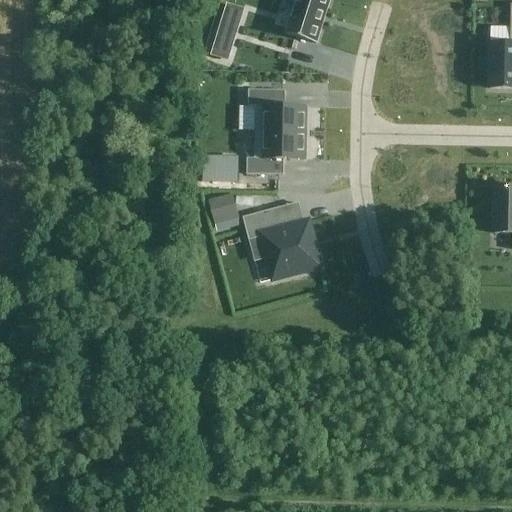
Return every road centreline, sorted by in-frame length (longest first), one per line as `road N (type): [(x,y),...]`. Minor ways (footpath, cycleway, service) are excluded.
road 1 (residential): [(511,137),(361,133)]
road 2 (residential): [(361,133),(365,207),(381,272)]
road 3 (residential): [(382,4),(365,66),(361,133)]
